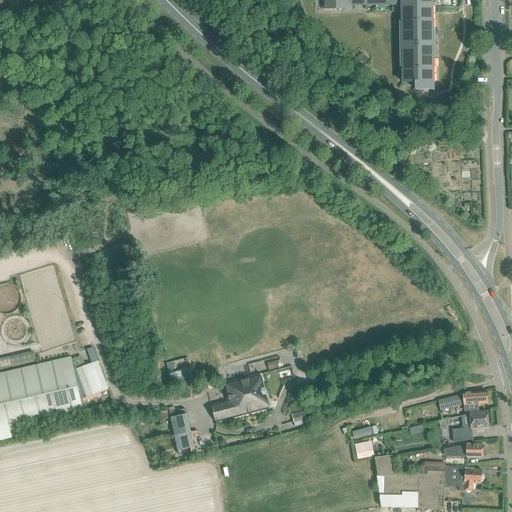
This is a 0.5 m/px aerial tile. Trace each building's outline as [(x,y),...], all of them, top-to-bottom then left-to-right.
[(324,0),(325,10),(352,10),(352,6),(397,6),(401,6),(402,83),(416,83),(415,91),(435,90),(433,0),(324,0)] [(358,55),(358,60),(363,63),(367,62),(368,57),(363,53),(358,55)] [(87,349),(92,364),(98,362),(93,347),(87,349)] [(34,351),(0,359),(0,368),(36,360),(34,351)] [(83,409),(82,403),(101,396),(100,393),(109,390),(98,362),(92,364),(76,369),(76,366),(73,367),(71,357),(0,373),(0,440),(15,437),(12,425),(83,409)] [(171,373),(168,374),(171,384),(175,383),(183,381),(183,380),(193,378),(190,367),(180,370),(181,371),(171,373)] [(226,393),(228,401),(212,405),(216,422),(271,409),(261,375),(226,383),(228,393),(226,393)] [(472,392),(464,394),(465,411),(478,410),(478,404),(488,403),(487,391),(472,392)] [(437,401),(440,411),(461,406),(458,396),(437,401)] [(103,405),(92,408),(92,409),(94,415),(94,416),(105,413),(103,405)] [(186,409),(170,413),(179,455),(195,452),(191,436),(199,434),(198,430),(190,432),(187,414),(186,409)] [(291,414),(295,427),(306,424),(303,411),(291,414)] [(463,430),(453,430),(454,444),(472,440),(471,426),(484,425),(489,425),(488,412),(483,413),(470,414),(462,416),(463,430)] [(355,445),(357,458),(373,455),(371,441),(355,445)] [(467,444),(443,450),(445,457),(447,457),(466,457),(483,457),(485,456),(485,445),(484,445),(467,444)] [(392,455),(375,458),(375,459),(378,476),(377,476),(380,497),(381,506),(381,508),(417,509),(444,510),(445,486),(445,480),(445,471),(444,471),(435,471),(432,471),(427,471),(427,474),(423,474),(421,473),(420,473),(395,473),(392,455)] [(445,467),(444,471),(445,471),(445,480),(457,480),(460,480),(459,487),(459,490),(464,491),(473,491),(473,482),(481,483),(482,476),(482,470),(474,470),(474,468),(465,468),(465,467),(445,467)]
